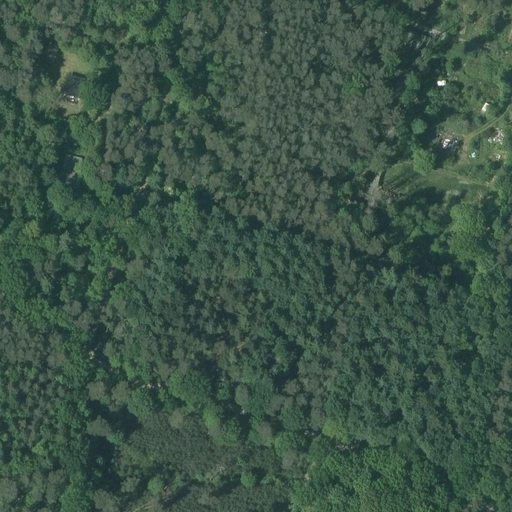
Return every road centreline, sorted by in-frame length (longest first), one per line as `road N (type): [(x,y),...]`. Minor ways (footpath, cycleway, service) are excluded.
road 1 (track): [(486,511),(444,481),(88,361)]
road 2 (track): [(182,0),(88,361)]
road 3 (track): [(485,295),(138,190)]
road 4 (track): [(332,0),(511,56)]
road 5 (track): [(81,511),(88,361)]
